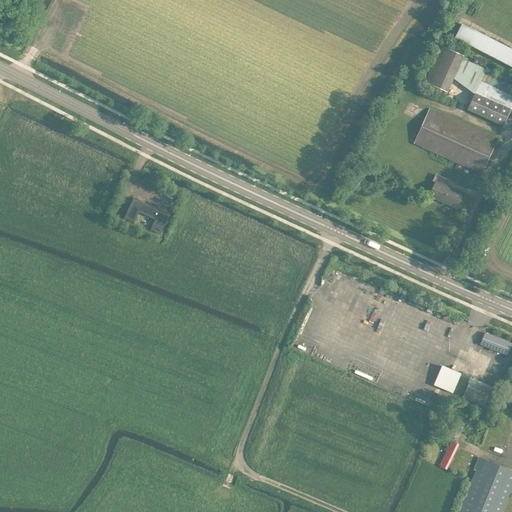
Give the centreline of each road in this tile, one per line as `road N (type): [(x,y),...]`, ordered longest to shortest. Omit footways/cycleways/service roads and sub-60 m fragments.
road 1 (tertiary): [(511,309),(0,68)]
road 2 (track): [(226,483),(296,310)]
road 3 (track): [(0,107),(59,0)]
road 4 (track): [(238,453),(247,472),(340,511)]
